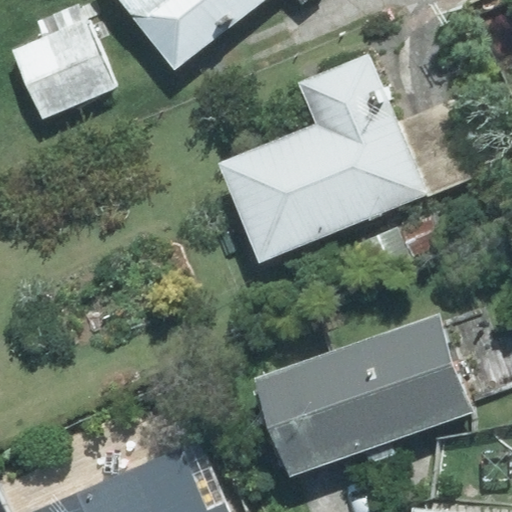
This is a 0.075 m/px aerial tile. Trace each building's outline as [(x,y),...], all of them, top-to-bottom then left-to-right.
[(75,32),(31,52),(60,116),(134,82),(97,0),(66,14),(75,32)] [(284,0),(140,0),(194,70),(284,0)] [(447,187),(390,50),(324,78),(339,114),(235,158),(277,258),(447,187)] [(497,406),(470,307),(274,359),(301,458),(497,406)] [(267,511),(257,491),(232,504),(198,439),(57,511),(267,511)] [(511,511),(434,503),(432,511),(511,511)]
